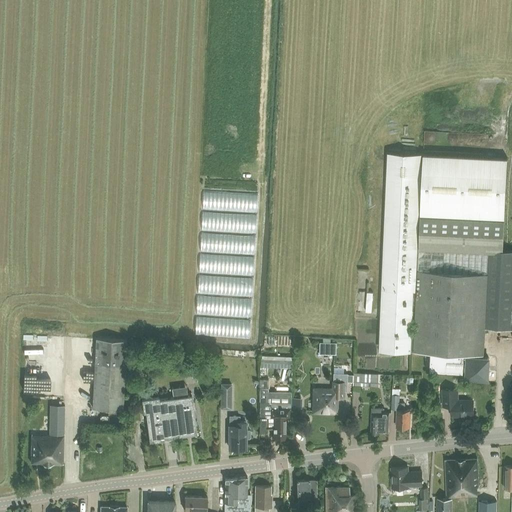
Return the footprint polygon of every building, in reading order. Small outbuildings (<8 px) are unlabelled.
[(426,153),(424,213),(509,217),(511,157),(498,156),(499,142),(498,142),(499,135),(482,134),(482,138),(489,138),(489,148),(481,148),(481,152),(474,151),(475,134),(457,133),(456,154),(426,153)] [(421,153),(390,152),(384,287),(385,287),(415,289),(416,265),(417,245),(421,153)] [(490,249),(417,245),(416,265),(489,269),(490,249)] [(415,289),(412,351),(424,352),(431,352),(483,355),(484,355),(485,327),(489,269),(416,265),(415,289)] [(362,311),(370,312),(371,291),(362,291),(362,311)] [(93,408),(123,409),(126,339),(96,338),(93,408)] [(333,353),(333,342),(317,341),(316,353),(333,353)] [(483,357),(483,355),(431,352),(430,372),(464,373),(464,371),(466,371),(466,377),(467,379),(487,380),(489,378),(489,371),(490,371),(490,366),(489,366),(490,359),(488,357),(483,357)] [(256,385),(255,358),(239,358),(239,385),(256,385)] [(356,373),(356,386),(377,385),(377,372),(356,373)] [(315,389),(315,411),(336,411),(337,397),(344,397),(344,391),(347,391),(347,381),(352,381),(352,374),(347,374),(347,373),(333,373),(333,381),(332,389),(315,389)] [(222,386),(222,401),(231,401),(231,386),(222,386)] [(260,388),(259,414),(271,414),(271,408),(289,408),(291,408),(291,391),(268,391),(268,388),(260,388)] [(458,389),(443,389),(443,406),(451,406),(451,416),(464,416),(464,417),(474,417),(473,399),(458,400),(458,389)] [(158,397),(142,399),(143,412),(146,412),(149,441),(164,439),(164,437),(175,436),(188,434),(188,433),(187,431),(196,430),(192,395),(159,399),(158,397)] [(397,409),(397,427),(402,427),(403,428),(407,428),(408,427),(410,427),(410,410),(404,410),(404,404),(399,403),(398,409),(397,409)] [(51,404),(50,434),(63,434),(64,404),(51,404)] [(390,413),(384,413),(384,408),(372,407),(371,432),(380,433),(380,432),(389,432),(390,413)] [(289,408),(271,408),(271,414),(271,417),(273,417),(274,437),(286,437),(286,417),(289,417),(289,408)] [(230,418),(229,448),(238,448),(238,450),(243,450),(243,448),(246,448),(246,439),(249,439),(250,437),(251,431),(249,430),(246,430),(246,422),(238,422),(238,418),(230,418)] [(64,434),(63,434),(50,434),(31,433),(30,462),(41,463),(44,466),(49,466),(52,463),(63,463),(64,434)] [(477,496),(477,486),(478,486),(477,458),(446,459),(447,497),(477,496)] [(392,467),(392,487),(408,487),(408,486),(422,486),(422,471),(408,472),(408,467),(392,467)] [(249,511),(250,494),(246,494),(247,476),(225,478),(224,511),(249,511)] [(298,502),(306,502),(306,500),(311,500),(311,508),(318,508),(317,497),(316,497),(315,481),(314,480),(309,480),(309,479),(297,479),(298,502)] [(270,495),(270,486),(256,485),(255,511),(268,511),(268,506),(271,506),(271,495),(270,495)] [(356,511),(357,494),(349,494),(349,486),(325,487),(325,511),(356,511)] [(206,511),(207,496),(185,495),(184,510),(199,511),(206,511)] [(437,511),(451,511),(452,499),(438,499),(437,511)] [(174,511),(175,500),(148,500),(147,511),(174,511)] [(479,500),(478,511),(496,511),(497,501),(479,500)]
